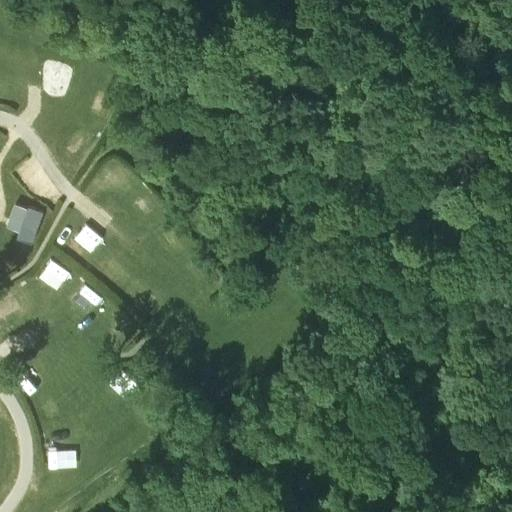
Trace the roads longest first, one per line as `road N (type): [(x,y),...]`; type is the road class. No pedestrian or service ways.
road 1 (track): [(141,0),(173,18),(220,65),(292,221),(355,267),(361,291),(342,332),(208,472)]
road 2 (track): [(208,472),(263,464),(368,468),(511,424)]
